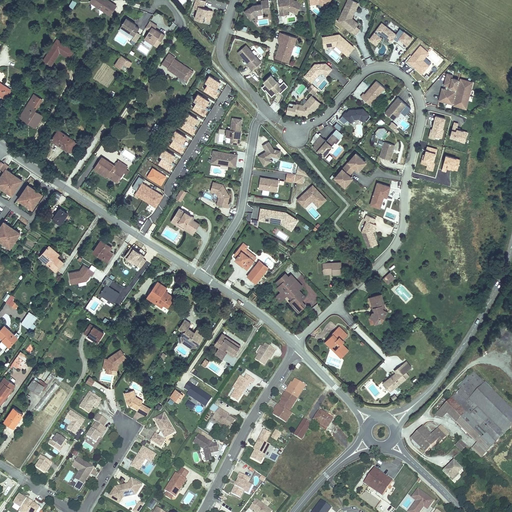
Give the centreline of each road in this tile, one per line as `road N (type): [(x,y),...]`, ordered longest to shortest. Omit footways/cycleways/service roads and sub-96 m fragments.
road 1 (residential): [(266,109),(292,125),(309,123),(368,68),(385,67),(410,83),(422,112),(398,240),(295,346)]
road 2 (tertiary): [(0,143),(202,275)]
road 3 (residential): [(201,511),(295,346)]
road 4 (tertiary): [(416,402),(481,316),(511,243)]
road 5 (residential): [(266,109),(253,129),(239,214),(202,275)]
road 6 (unknown): [(142,237),(228,92)]
road 7 (residential): [(234,0),(219,55),(266,109)]
